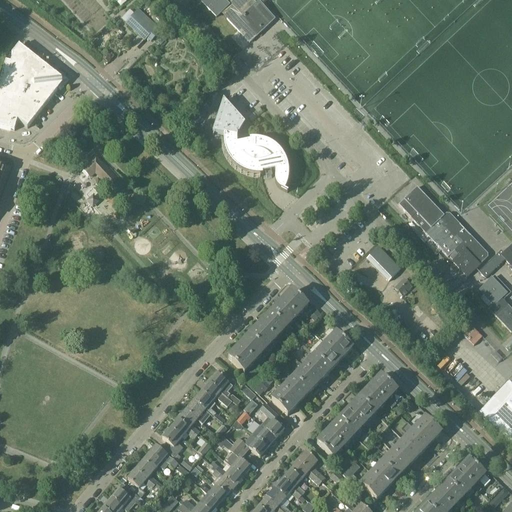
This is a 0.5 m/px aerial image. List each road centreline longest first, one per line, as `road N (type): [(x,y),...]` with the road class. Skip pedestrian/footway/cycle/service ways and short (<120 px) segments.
road 1 (residential): [(72,511),(293,269)]
road 2 (secondary): [(293,269),(93,82)]
road 3 (residential): [(232,511),(378,351)]
road 4 (secondary): [(466,435),(378,351)]
road 5 (secondary): [(93,82),(0,6)]
